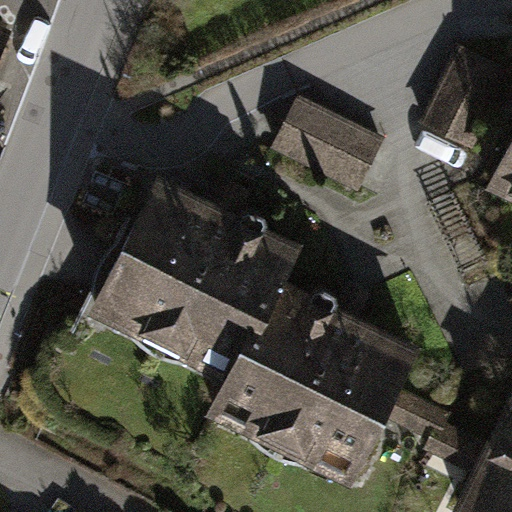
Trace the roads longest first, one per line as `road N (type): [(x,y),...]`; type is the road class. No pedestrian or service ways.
road 1 (unknown): [(382,0),(392,145),(423,250),(452,294),(511,333)]
road 2 (tertiary): [(103,0),(0,255)]
